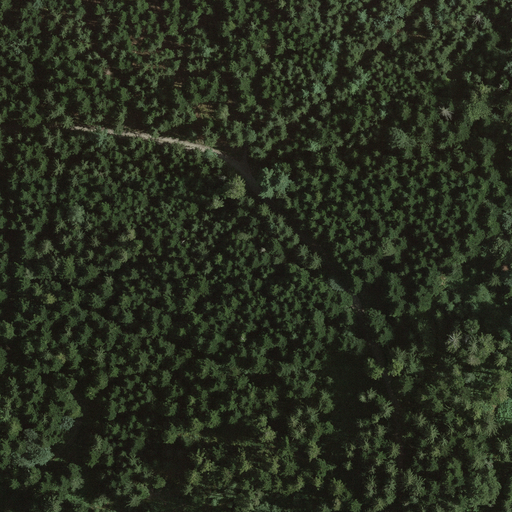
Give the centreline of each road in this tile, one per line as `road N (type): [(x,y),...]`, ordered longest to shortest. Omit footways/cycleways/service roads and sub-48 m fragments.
road 1 (track): [(0,134),(118,134),(221,159),(252,181),(333,270),(359,313),(398,434),(403,511)]
road 2 (track): [(252,181),(212,0)]
